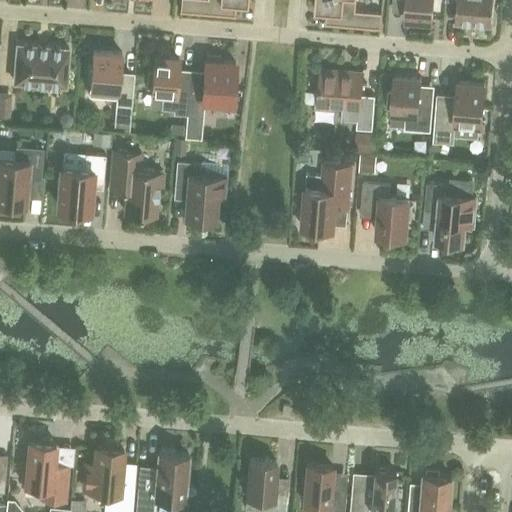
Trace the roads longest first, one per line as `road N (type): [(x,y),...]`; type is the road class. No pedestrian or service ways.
road 1 (residential): [(494,277),(0,230)]
road 2 (residential): [(0,406),(479,450)]
road 3 (residential): [(258,43),(0,23)]
road 4 (residential): [(511,53),(295,45)]
road 5 (residential): [(494,277),(511,128)]
